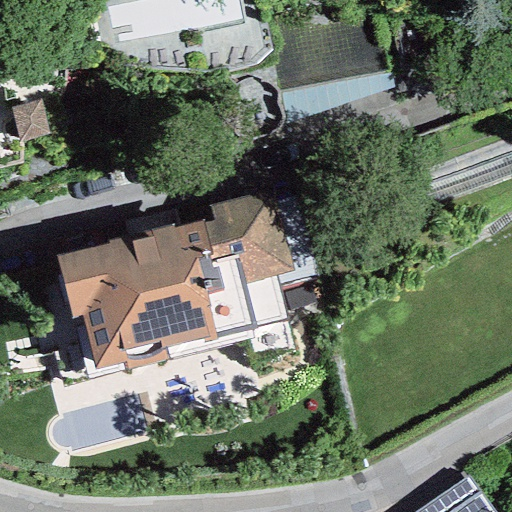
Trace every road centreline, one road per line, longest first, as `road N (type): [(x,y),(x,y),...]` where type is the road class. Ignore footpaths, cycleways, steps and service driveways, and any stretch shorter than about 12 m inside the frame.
road 1 (residential): [(0,254),(511,83)]
road 2 (residential): [(0,502),(38,511),(291,511),(511,411)]
